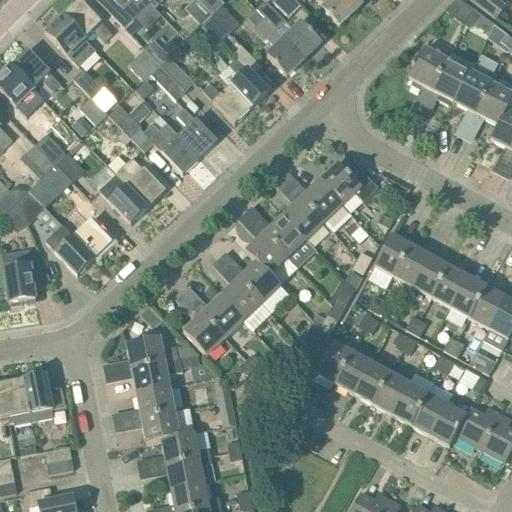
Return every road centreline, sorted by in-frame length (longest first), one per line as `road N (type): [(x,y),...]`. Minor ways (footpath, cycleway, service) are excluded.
road 1 (residential): [(73,342),(325,103)]
road 2 (residential): [(511,227),(368,147),(325,103)]
road 3 (residential): [(475,511),(322,427)]
road 4 (residential): [(106,511),(73,342)]
road 5 (residential): [(325,103),(432,0)]
